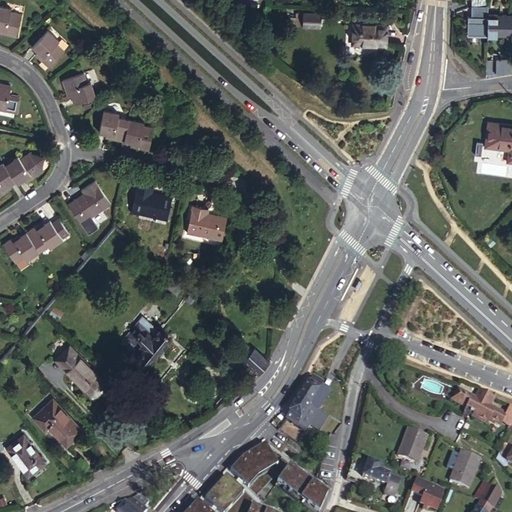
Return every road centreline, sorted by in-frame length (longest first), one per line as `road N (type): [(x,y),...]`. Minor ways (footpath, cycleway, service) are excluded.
road 1 (secondary): [(134,0),(271,125),(282,122)]
road 2 (secondary): [(282,122),(263,94),(157,0)]
road 3 (tertiary): [(348,247),(340,245),(323,272),(263,392)]
road 4 (residential): [(361,359),(328,511)]
road 5 (residential): [(62,149),(208,174)]
road 6 (tertiary): [(62,511),(174,452)]
road 7 (secondary): [(511,334),(419,248)]
road 8 (secondary): [(282,122),(372,204)]
